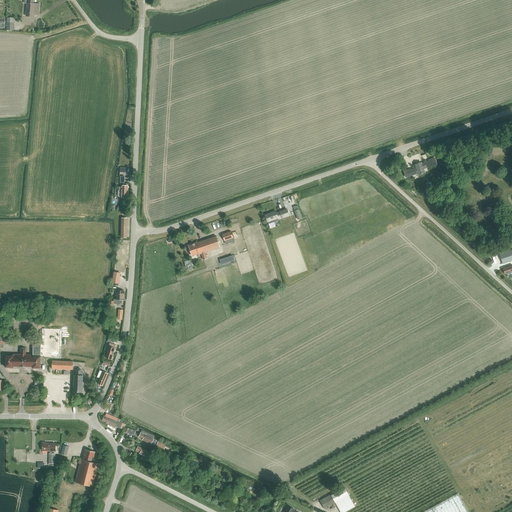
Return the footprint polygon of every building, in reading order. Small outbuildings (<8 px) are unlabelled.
[(23,0),(24,3),(25,4),(26,4),(27,3),(26,16),(34,17),(34,15),(35,12),(39,12),(40,4),(33,4),(33,0),(23,0)] [(406,170),(404,171),(405,175),(407,174),(408,177),(418,173),(419,175),(425,173),(423,169),(433,166),(436,164),(434,158),(431,159),(428,160),(429,161),(421,164),(421,163),(415,165),(416,168),(410,170),(410,169),(406,170)] [(119,194),(119,197),(121,197),(121,198),(127,198),(128,186),(122,186),(121,187),(119,187),(119,190),(119,194)] [(289,216),(287,210),(280,212),(282,218),(289,216)] [(265,215),(268,223),(269,224),(279,221),(278,219),(282,218),(280,212),(276,213),(276,211),(265,215)] [(233,238),(231,232),(222,235),(224,241),(233,238)] [(216,237),(189,246),(192,256),(198,254),(198,255),(201,254),(203,260),(207,258),(205,252),(220,247),(216,237)] [(511,250),(499,255),(503,264),(511,260),(511,250)] [(233,256),(220,260),(221,265),(235,260),(233,256)] [(511,265),(503,269),(505,274),(506,274),(507,277),(511,274),(511,265)] [(112,283),(119,284),(120,273),(114,272),(112,283)] [(111,305),(113,305),(114,304),(120,304),(121,300),(123,300),(124,291),(117,290),(116,299),(114,299),(114,301),(112,301),(111,305)] [(44,329),(44,341),(41,341),(33,340),(33,355),(26,355),(26,349),(25,348),(21,348),(21,349),(21,354),(13,354),(13,356),(6,355),(5,367),(13,368),(13,366),(32,367),(32,368),(40,368),(41,356),(44,356),(44,357),(59,357),(59,329),(44,329)] [(105,358),(111,360),(116,345),(109,343),(105,358)] [(52,369),(72,370),(73,362),(52,361),(52,369)] [(80,392),(83,392),(83,375),(83,372),(81,372),(81,370),(80,369),(77,369),(76,370),(76,372),(74,372),(74,375),(73,392),(76,392),(76,393),(80,393),(80,392)] [(98,384),(103,386),(108,374),(103,371),(98,384)] [(119,419),(106,413),(105,416),(104,416),(102,420),(106,422),(106,423),(115,427),(115,426),(120,428),(123,422),(118,421),(119,419)] [(141,433),(139,437),(143,439),(142,440),(151,445),(152,443),(153,439),(154,439),(141,433)] [(164,450),(167,445),(159,441),(158,441),(157,445),(156,446),(164,450)] [(55,454),(53,454),(53,451),(55,451),(55,444),(46,444),(46,443),(42,443),(42,451),(49,451),(49,454),(49,463),(53,463),(55,463),(55,454)] [(140,453),(139,455),(144,457),(142,459),(147,462),(148,459),(149,459),(149,458),(152,453),(138,446),(136,451),(140,453)] [(80,463),(75,483),(93,487),(99,464),(92,462),(95,452),(85,450),(83,460),(80,459),(79,463),(80,463)] [(349,495),(345,488),(331,495),(330,495),(320,501),(324,509),(335,503),(349,495)] [(423,511),(467,511),(462,501),(457,494),(423,511)]
